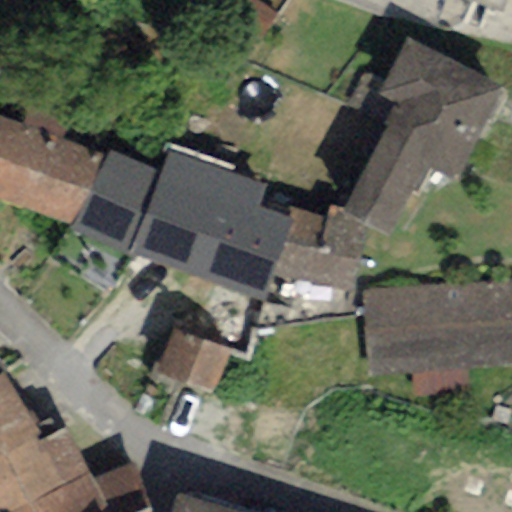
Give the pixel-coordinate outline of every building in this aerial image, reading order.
[(505,0),(469,0),(502,11),(505,0)] [(365,228),(387,240),(413,191),(418,193),(431,169),(456,182),(504,92),(405,40),(376,94),(392,102),(380,126),(387,129),(344,210),(341,215),(365,228)] [(0,201),(72,228),(107,155),(59,140),(69,122),(27,107),(19,124),(0,116),(0,201)] [(130,255),(160,174),(110,151),(107,155),(72,228),(130,255)] [(130,255),(261,303),(271,276),(292,219),(257,206),(264,188),(167,153),(160,174),(130,255)] [(292,219),(271,276),(354,293),(365,228),(341,215),(344,210),(330,206),(328,218),(292,208),(292,219)] [(511,281),(361,293),(366,377),(511,366),(511,281)] [(229,351),(170,328),(152,376),(211,399),(229,351)] [(0,457),(41,438),(3,369),(0,371),(0,457)] [(0,457),(0,511),(9,511),(89,473),(66,425),(41,438),(0,457)] [(149,511),(150,506),(131,462),(94,483),(89,473),(9,511),(149,511)] [(238,511),(176,495),(171,511),(238,511)]
